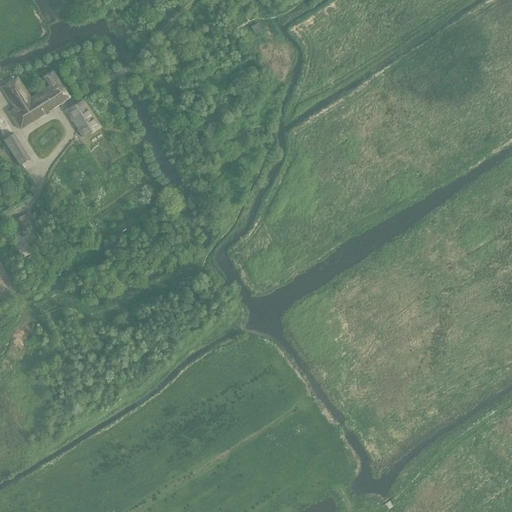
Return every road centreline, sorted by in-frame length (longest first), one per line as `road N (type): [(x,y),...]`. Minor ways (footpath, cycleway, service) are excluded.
road 1 (track): [(511,411),(444,453),(375,511)]
road 2 (track): [(0,223),(34,198),(41,167),(71,130)]
